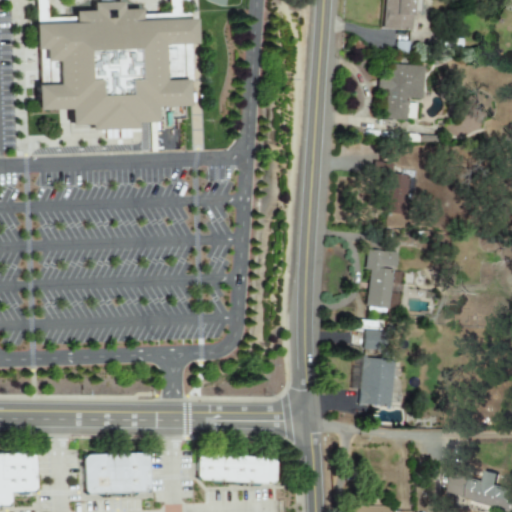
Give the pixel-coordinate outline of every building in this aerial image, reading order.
[(381,0),(380,29),(409,30),(410,0),(381,0)] [(402,120),(403,98),(420,99),(421,66),(379,64),(378,75),(374,75),(373,89),(382,89),(381,119),(402,120)] [(382,178),(379,212),(405,214),(408,176),(387,174),(389,163),(370,161),(369,176),(382,178)] [(392,252),(363,249),(361,269),(366,270),(362,306),(386,308),(392,252)] [(378,350),(379,331),(361,330),(360,349),(378,350)] [(389,360),(357,358),(355,405),(387,406),(389,360)] [(0,453),(0,507),(7,507),(6,495),(33,494),(32,453),(0,453)] [(147,493),(146,453),(79,454),(80,494),(147,493)] [(273,459),(194,455),(193,481),(271,485),(273,459)] [(511,494),(511,489),(492,486),(495,474),(481,471),(480,479),(451,473),(446,496),(509,509),(511,494)]
